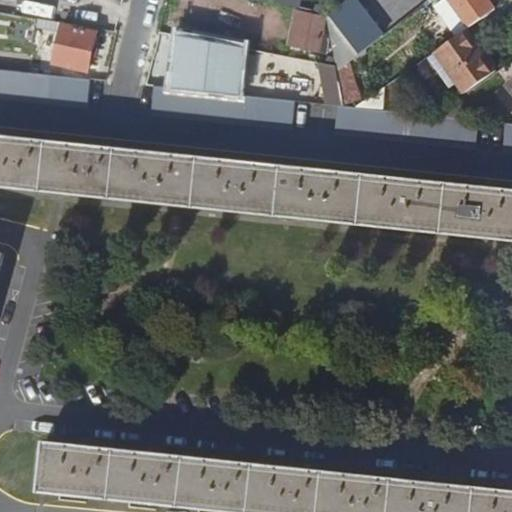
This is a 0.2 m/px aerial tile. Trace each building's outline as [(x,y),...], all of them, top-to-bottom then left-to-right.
[(357,0),(347,0),(327,16),(338,71),(348,64),(385,35),(357,0)] [(459,36),(467,30),(470,28),(452,0),(445,0),(438,6),(459,36)] [(452,0),(470,28),(496,10),(489,0),(452,0)] [(64,25),(55,63),(89,71),(98,33),(64,25)] [(459,36),(433,54),(461,95),(495,72),(467,30),(459,36)] [(246,49),(182,37),(176,88),(203,91),(241,95),(246,49)] [(338,71),(344,106),(360,99),(348,64),(338,71)] [(0,97),(85,106),(88,79),(0,70),(0,97)] [(291,128),(293,101),(241,95),(203,91),(176,88),(152,86),(149,113),(291,128)] [(357,107),(344,106),(336,105),(333,132),(475,147),(477,120),(439,116),(357,107)] [(511,151),(511,123),(505,123),(502,150),(511,151)] [(0,137),(0,186),(57,192),(171,204),(429,231),(511,240),(511,190),(486,188),(408,180),(323,171),(240,162),(158,154),(82,146),(11,138),(0,137)] [(42,443),(37,492),(226,511),(511,511),(511,492),(433,485),(359,477),(287,469),(219,462),(146,454),(84,448),(42,443)]
